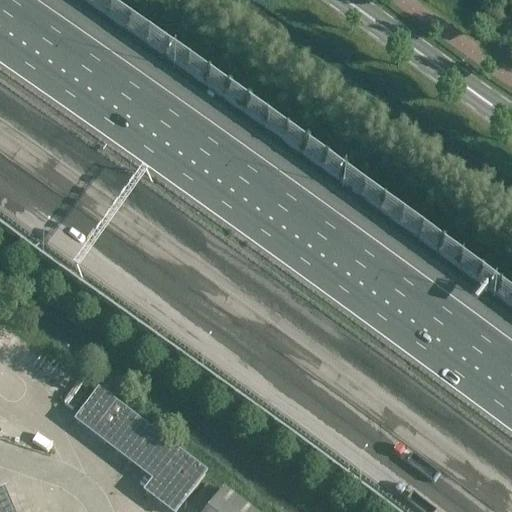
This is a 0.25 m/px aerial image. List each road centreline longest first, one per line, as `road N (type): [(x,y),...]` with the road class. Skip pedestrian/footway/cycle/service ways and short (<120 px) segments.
road 1 (motorway): [(511,385),(0,18)]
road 2 (motorway): [(0,136),(436,446)]
road 3 (secondary): [(508,117),(340,0)]
